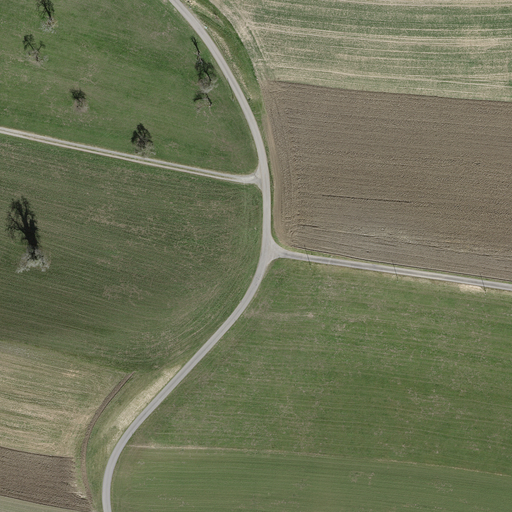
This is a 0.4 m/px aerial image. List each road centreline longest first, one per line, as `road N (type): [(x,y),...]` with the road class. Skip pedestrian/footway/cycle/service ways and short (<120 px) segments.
road 1 (unclassified): [(108,511),(115,453),(234,319),(266,250),(258,138),(226,70),(172,0)]
road 2 (track): [(0,130),(264,180)]
road 3 (track): [(266,250),(511,290)]
